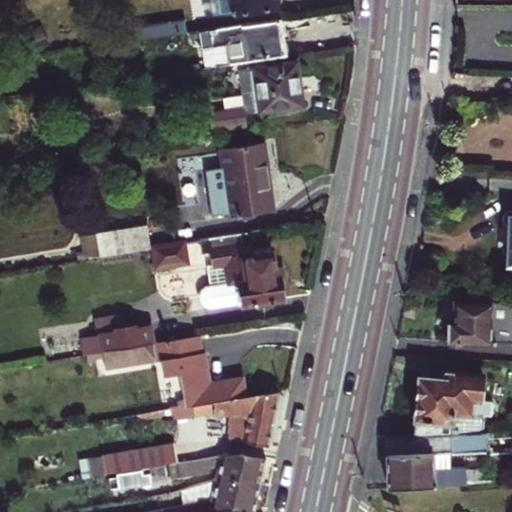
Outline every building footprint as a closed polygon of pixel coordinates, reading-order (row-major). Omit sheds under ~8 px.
[(215,0),(219,16),(279,7),(277,0),(215,0)] [(226,44),(229,64),(286,55),(284,37),(281,18),(268,20),(211,29),(214,45),(216,45),(226,44)] [(186,21),(139,29),(141,40),(185,34),(188,33),(186,21)] [(141,40),(127,43),(129,51),(142,49),(141,40)] [(226,44),(216,45),(219,65),(229,64),(226,44)] [(250,68),(250,70),(239,71),(244,105),(209,110),(212,130),(248,124),(246,112),(303,103),(300,82),(297,60),(250,68)] [(270,175),(266,141),(219,148),(223,168),(207,171),(212,213),(229,210),(230,216),(275,208),(270,175)] [(511,207),(507,208),(502,213),(502,221),(508,227),(509,227),(509,245),(508,263),(511,263),(511,207)] [(98,236),(101,256),(151,249),(147,226),(98,234),(98,236)] [(246,249),(243,234),(200,241),(201,250),(211,249),(213,262),(207,263),(210,283),(205,284),(201,288),(199,293),(199,299),(204,303),(209,305),(243,300),(243,305),(283,298),(282,286),(280,275),(276,275),(275,267),(273,253),(255,256),(254,247),(246,249)] [(30,268),(101,256),(98,236),(84,238),(86,251),(29,261),(30,268)] [(155,248),(158,266),(186,261),(184,243),(155,248)] [(511,302),(454,301),(453,319),(447,319),(446,330),(446,341),(511,342),(511,302)] [(97,335),(100,352),(102,351),(152,343),(149,326),(137,328),(136,324),(120,327),(118,314),(94,318),(97,335)] [(81,338),(84,355),(100,352),(97,335),(81,338)] [(203,353),(200,336),(152,343),(102,351),(106,370),(161,361),(164,376),(181,373),(185,398),(177,400),(179,406),(245,396),(244,386),(242,376),(209,382),(205,352),(203,353)] [(441,370),(441,379),(454,380),(455,372),(441,370)] [(416,406),(413,435),(451,433),(481,432),(483,417),(491,417),(493,413),(494,404),(491,401),(480,400),(483,375),(455,372),(454,380),(441,379),(420,376),(416,406)] [(170,407),(172,421),(194,417),(233,417),(230,437),(269,446),(275,418),(280,390),(245,396),(179,406),(170,407)] [(413,435),(387,436),(388,462),(389,487),(467,484),(466,467),(452,467),(433,469),(433,452),(452,451),(451,433),(413,435)] [(126,453),(129,470),(177,462),(202,458),(198,440),(126,453)] [(215,477),(261,485),(264,470),(267,456),(244,450),(202,458),(177,462),(180,476),(208,471),(208,468),(217,466),(215,477)] [(452,467),(452,451),(433,452),(433,469),(452,467)] [(215,477),(214,481),(211,497),(183,502),(184,505),(156,510),(156,511),(213,511),(216,511),(235,510),(244,511),(255,511),(258,499),(261,485),(215,477)] [(207,480),(181,489),(183,502),(211,497),(214,481),(207,480)]
